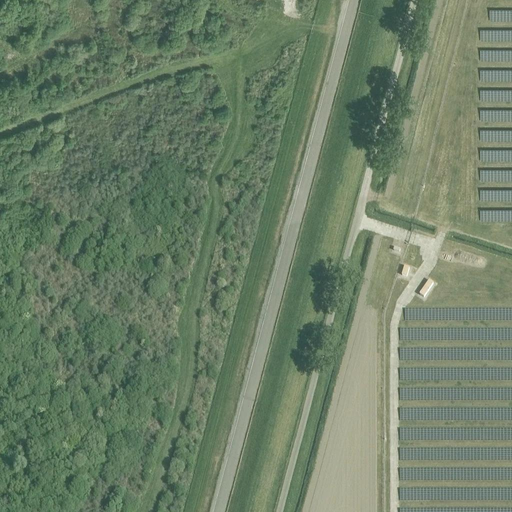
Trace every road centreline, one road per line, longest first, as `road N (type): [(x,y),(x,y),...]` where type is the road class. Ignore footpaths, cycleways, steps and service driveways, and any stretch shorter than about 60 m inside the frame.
road 1 (unclassified): [(279,511),(414,0)]
road 2 (unclassified): [(217,511),(352,0)]
road 3 (track): [(152,511),(187,392),(198,285),(215,227),(214,181),(238,129),(237,54)]
road 4 (track): [(237,54),(0,130)]
